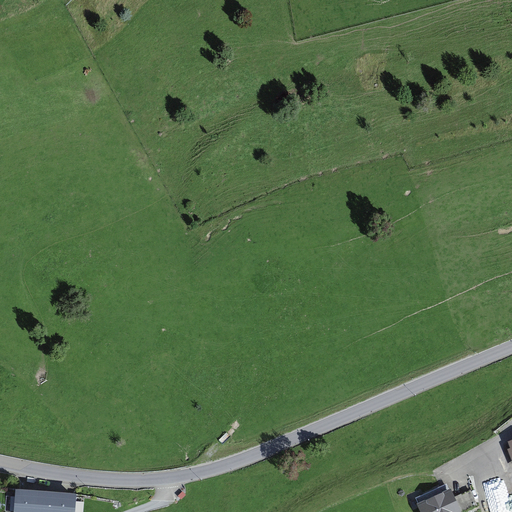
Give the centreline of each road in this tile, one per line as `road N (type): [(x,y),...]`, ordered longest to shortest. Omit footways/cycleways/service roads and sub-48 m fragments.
road 1 (unclassified): [(172,482),(227,468),(511,349)]
road 2 (unclassified): [(0,463),(94,480),(172,482)]
